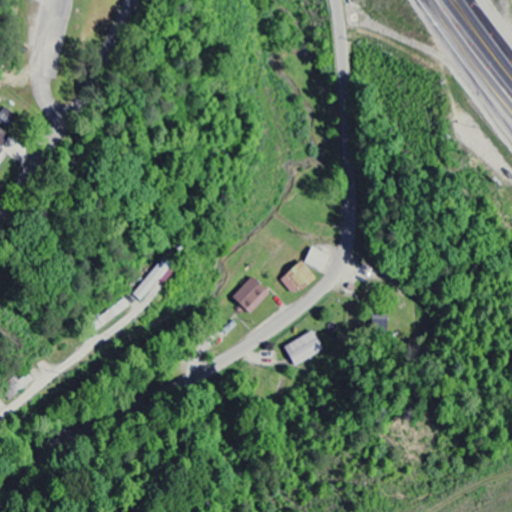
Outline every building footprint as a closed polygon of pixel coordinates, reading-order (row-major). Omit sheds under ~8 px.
[(14,118),(1,110),(0,111),(0,126),(7,131),(14,118)] [(322,272),(328,256),(309,248),(303,265),(322,272)] [(134,297),(144,304),(165,274),(166,274),(172,265),(162,258),(134,297)] [(292,296),(314,279),(301,262),(279,278),(292,296)] [(268,294),(250,277),(230,298),(248,315),(268,294)] [(284,347),(294,367),(324,353),(314,332),(284,347)]
